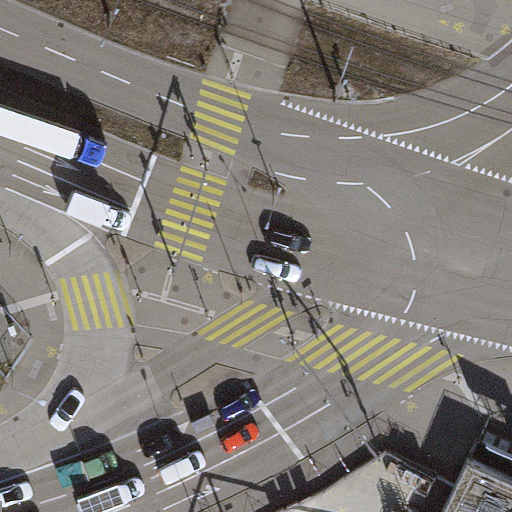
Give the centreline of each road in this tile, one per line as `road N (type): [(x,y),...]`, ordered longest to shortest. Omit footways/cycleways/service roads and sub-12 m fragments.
road 1 (primary): [(503,214),(220,116),(0,28)]
road 2 (tertiary): [(0,499),(123,457),(254,391),(420,291)]
road 3 (primary): [(0,143),(420,291)]
road 4 (tertiary): [(0,187),(77,254),(97,301),(83,393),(42,448),(0,481)]
